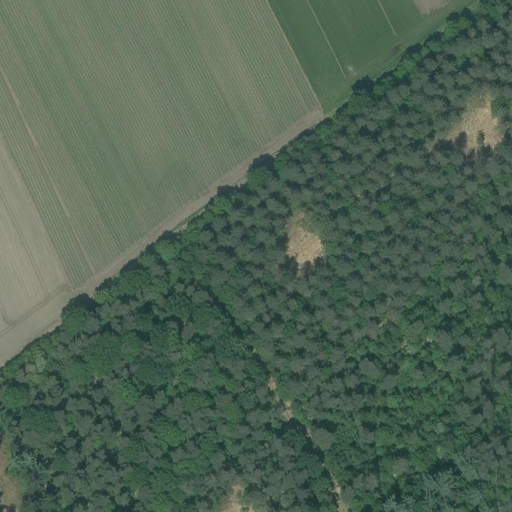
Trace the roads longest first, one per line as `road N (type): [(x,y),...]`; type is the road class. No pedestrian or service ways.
road 1 (track): [(0,374),(488,0)]
road 2 (track): [(270,377),(173,242)]
road 3 (track): [(340,511),(270,377)]
